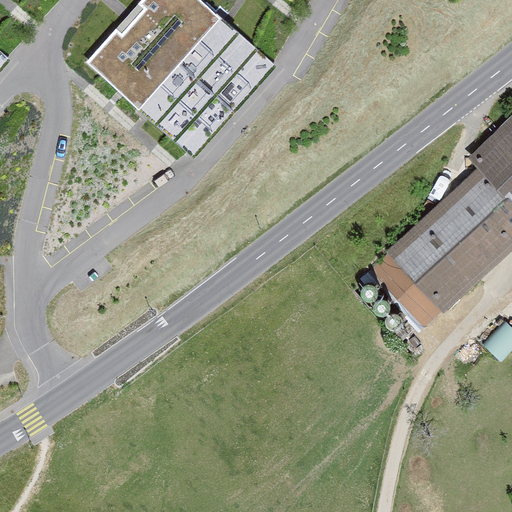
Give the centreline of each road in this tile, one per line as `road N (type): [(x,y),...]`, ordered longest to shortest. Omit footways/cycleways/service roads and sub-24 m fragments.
road 1 (secondary): [(511,64),(73,391)]
road 2 (residential): [(27,297),(207,161),(281,76),(327,0)]
road 3 (residential): [(385,511),(400,433),(434,359),(511,287)]
road 4 (residential): [(27,297),(27,233),(57,99),(36,52)]
